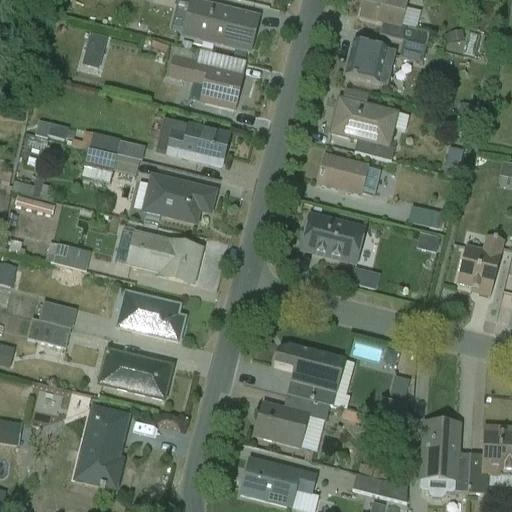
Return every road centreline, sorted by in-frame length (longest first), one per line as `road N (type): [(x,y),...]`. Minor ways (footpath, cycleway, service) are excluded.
road 1 (residential): [(312,0),(241,287)]
road 2 (residential): [(511,355),(241,287)]
road 3 (residential): [(241,287),(191,511)]
